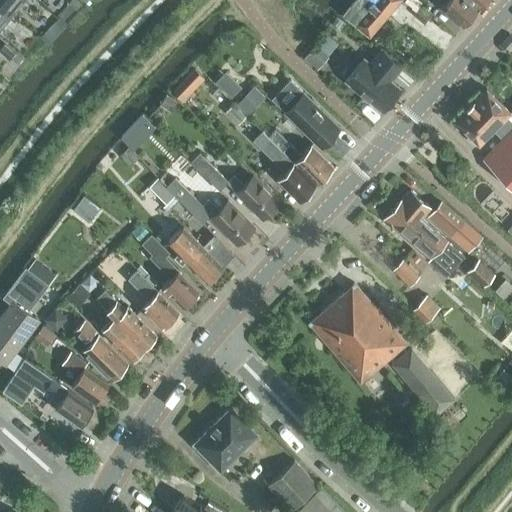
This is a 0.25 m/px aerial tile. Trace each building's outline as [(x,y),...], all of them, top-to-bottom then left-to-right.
[(0,0),(0,3),(12,14),(23,0),(0,0)] [(78,0),(70,0),(69,3),(77,10),(83,3),(78,0)] [(349,0),(340,12),(347,18),(355,24),(369,37),(400,0),(349,0)] [(478,8),(468,0),(447,0),(442,6),(464,25),(478,8)] [(468,0),(478,8),(485,0),(468,0)] [(0,28),(12,14),(0,3),(0,28)] [(419,6),(413,14),(424,23),(430,16),(419,6)] [(8,23),(14,45),(33,40),(27,18),(8,23)] [(0,56),(13,73),(27,61),(8,37),(0,43),(0,56)] [(401,65),(381,49),(370,63),(364,58),(345,80),(381,109),(399,87),(390,79),(401,65)] [(187,96),(204,78),(194,69),(191,73),(172,92),(182,101),(187,96)] [(225,72),(217,81),(231,94),(239,86),(225,72)] [(253,86),(237,103),(245,112),(262,94),(253,86)] [(511,109),(510,112),(486,88),(454,121),(479,144),(493,130),(502,139),(483,158),(511,187),(511,109)] [(339,127),(303,92),(285,111),(321,146),(339,127)] [(166,93),(160,102),(170,108),(176,100),(166,93)] [(233,103),(225,112),(238,124),(246,116),(233,103)] [(316,183),(283,150),(263,130),(254,139),(285,170),(277,179),(299,200),(316,183)] [(290,143),(283,150),(316,183),(333,165),(311,144),(301,154),(290,143)] [(128,146),(119,154),(129,165),(138,156),(128,146)] [(200,152),(191,161),(219,189),(223,186),(227,181),(228,181),(200,152)] [(228,181),(227,181),(237,192),(262,217),(279,200),(253,175),(244,185),(234,175),(228,181)] [(158,177),(150,185),(167,201),(168,202),(175,194),(166,186),(158,177)] [(175,177),(166,186),(175,194),(180,199),(195,214),(202,221),(209,213),(212,216),(211,217),(237,243),(253,226),(228,201),(219,209),(208,198),(202,204),(175,177)] [(401,199),(382,219),(397,233),(424,257),(446,276),(464,256),(446,240),(447,239),(421,216),(425,213),(468,251),(480,238),(482,236),(441,200),(433,209),(430,206),(410,189),(401,199)] [(186,260),(187,262),(203,246),(203,245),(183,225),(167,241),(178,253),(174,257),(181,264),(186,260)] [(151,233),(141,243),(152,254),(149,256),(170,278),(162,286),(183,306),(199,290),(178,270),(165,256),(170,252),(151,233)] [(214,234),(203,245),(203,246),(223,265),(233,254),(214,234)] [(223,265),(203,246),(187,262),(207,282),(223,266),(223,265)] [(402,258),(392,268),(409,285),(419,275),(402,258)] [(468,270),(484,285),(494,274),(478,259),(468,270)] [(0,317),(0,359),(6,364),(39,320),(27,311),(48,284),(25,267),(2,297),(11,303),(0,317)] [(137,269),(128,278),(149,299),(142,306),(163,327),(179,311),(158,290),(137,269)] [(89,274),(81,282),(89,291),(95,285),(95,280),(89,274)] [(308,321),(360,381),(373,371),(394,354),(393,353),(406,342),(378,309),(354,282),(308,321)] [(77,308),(90,295),(79,284),(66,296),(77,308)] [(143,346),(156,334),(128,305),(125,308),(111,295),(102,304),(114,316),(143,346)] [(427,295),(413,309),(425,321),(439,307),(427,295)] [(53,308),(42,320),(54,331),(65,319),(53,308)] [(101,329),(110,338),(131,359),(143,346),(114,316),(101,329)] [(85,319),(73,330),(85,342),(89,338),(92,340),(82,350),(111,379),(128,362),(107,342),(96,330),(85,319)] [(43,325),(34,336),(45,344),(53,333),(43,325)] [(392,364),(413,388),(414,387),(437,413),(454,399),(431,373),(411,348),(392,364)] [(70,351),(62,363),(79,374),(71,385),(95,402),(108,383),(84,366),(87,363),(70,351)] [(24,358),(2,391),(5,393),(21,404),(34,385),(44,392),(46,389),(61,400),(55,407),(79,424),(92,406),(68,388),(53,378),(24,358)] [(194,441),(193,443),(194,445),(194,444),(220,471),(243,448),(245,450),(250,445),(248,443),(257,434),(231,408),(232,408),(230,406),(228,408),(229,408),(195,442),(194,441)] [(267,484),(291,509),(317,485),(293,460),(267,484)] [(292,511),(345,511),(321,486),(292,511)] [(183,495),(172,511),(229,511),(209,499),(204,507),(183,495)]
